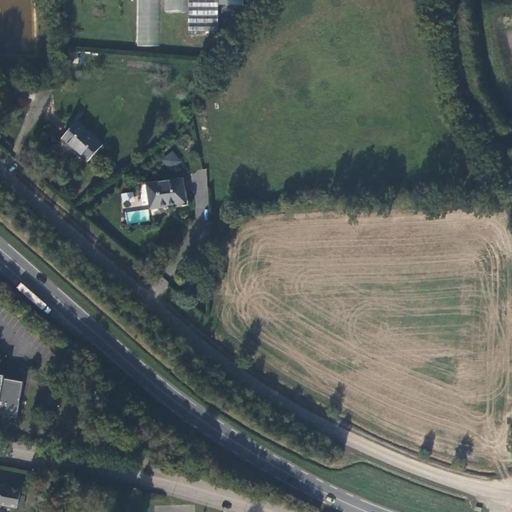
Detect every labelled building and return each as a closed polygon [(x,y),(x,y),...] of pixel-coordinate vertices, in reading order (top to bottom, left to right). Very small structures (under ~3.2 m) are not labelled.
[(157,0),(135,0),(136,50),(158,50),(157,0)] [(185,0),(162,0),(163,15),(186,14),(185,0)] [(187,0),(188,35),(217,34),(216,8),(242,7),(241,0),(187,0)] [(87,158),(101,142),(76,119),(61,135),(87,158)] [(161,158),(170,169),(181,161),(172,150),(161,158)] [(182,181),(147,186),(151,208),(186,203),(182,181)] [(139,187),(142,210),(151,208),(147,186),(139,187)] [(122,203),(134,201),(133,191),(120,194),(122,203)] [(2,377),(2,375),(0,374),(0,414),(15,417),(22,381),(2,377)] [(0,484),(0,502),(14,505),(17,488),(0,484)]
